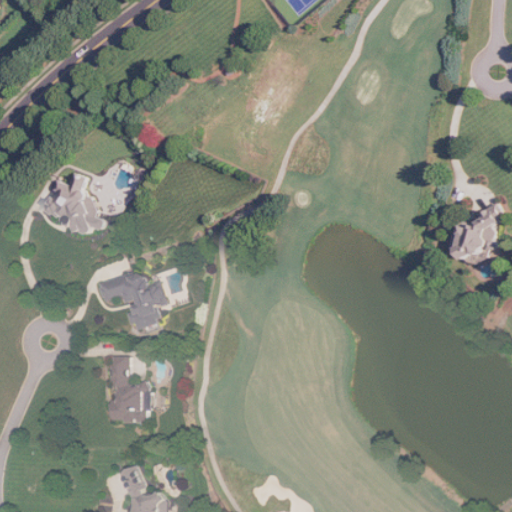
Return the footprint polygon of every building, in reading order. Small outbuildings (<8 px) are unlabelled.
[(61,181),(52,213),(70,219),(69,225),(79,228),(79,230),(96,235),(98,228),(109,231),(112,221),(100,217),(105,198),(89,193),(93,177),(81,174),(78,185),(61,181)] [(464,224),(456,254),(486,263),(490,247),(498,249),(509,209),(491,204),(484,229),(464,224)] [(105,284),(110,301),(130,295),(134,310),(133,310),(138,326),(142,324),(144,330),(169,323),(165,308),(175,305),(169,286),(156,289),(151,271),(105,284)] [(136,357),(118,358),(121,424),(155,423),(155,412),(158,412),(157,384),(137,385),(136,357)] [(127,472),(140,504),(140,507),(142,511),(173,511),(174,508),(168,492),(159,495),(151,494),(152,487),(143,466),(127,472)]
